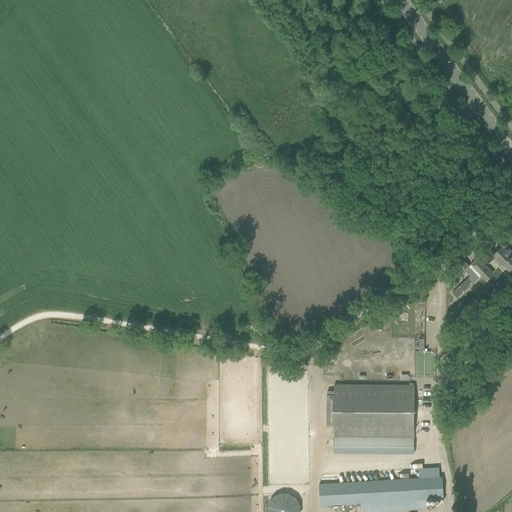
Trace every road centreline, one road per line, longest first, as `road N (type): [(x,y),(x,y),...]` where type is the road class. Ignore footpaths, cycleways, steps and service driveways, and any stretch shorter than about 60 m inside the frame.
road 1 (track): [(0,338),(58,314),(293,353),(419,275)]
road 2 (secondary): [(511,155),(398,0)]
